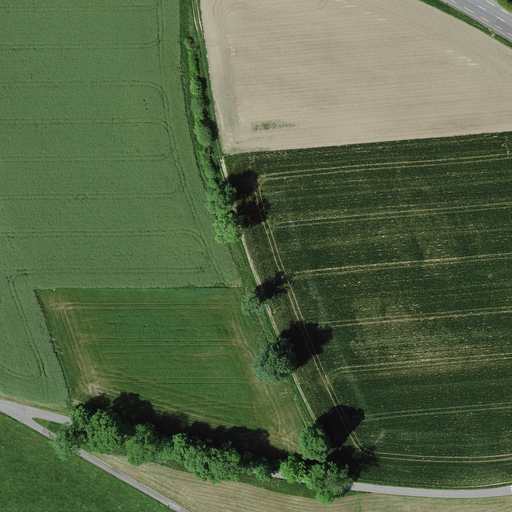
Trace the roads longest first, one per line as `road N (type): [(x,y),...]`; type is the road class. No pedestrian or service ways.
road 1 (residential): [(511,490),(432,493),(306,478),(196,458),(0,404)]
road 2 (track): [(194,0),(218,148),(266,299),(305,401),(351,485)]
road 3 (track): [(183,511),(13,407)]
